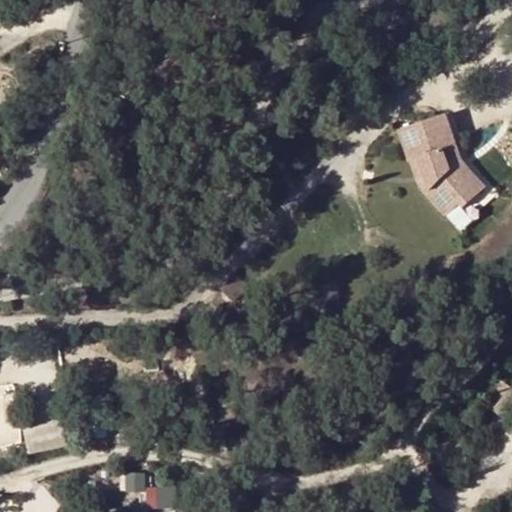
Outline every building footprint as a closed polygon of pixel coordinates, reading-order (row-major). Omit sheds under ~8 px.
[(409,161),(416,158),(424,179),(416,182),(445,215),(457,205),(461,208),(483,189),(460,162),(450,135),(442,112),(397,128),(409,161)] [(409,161),(416,182),(424,179),(416,158),(409,161)] [(361,334),(324,366),(333,375),(369,344),(361,334)] [(511,388),(510,387),(490,410),(504,422),(511,412),(511,388)] [(63,410),(66,431),(79,429),(100,426),(97,406),(63,410)] [(58,420),(23,427),(28,451),(63,444),(58,420)] [(81,443),(102,439),(100,426),(79,429),(81,443)] [(439,468),(466,460),(460,441),(433,450),(439,468)]
